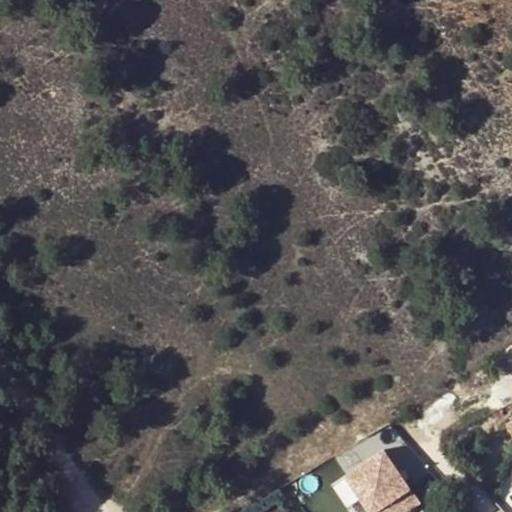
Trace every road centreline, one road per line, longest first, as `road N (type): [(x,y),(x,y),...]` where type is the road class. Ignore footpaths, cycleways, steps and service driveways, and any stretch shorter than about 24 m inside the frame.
road 1 (track): [(330,0),(511,247)]
road 2 (track): [(0,371),(103,511)]
